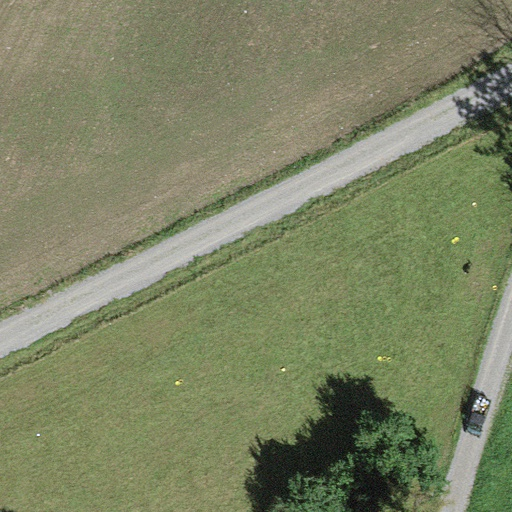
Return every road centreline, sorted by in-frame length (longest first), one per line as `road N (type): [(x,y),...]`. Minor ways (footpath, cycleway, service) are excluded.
road 1 (track): [(0,334),(511,78)]
road 2 (track): [(449,511),(463,443),(511,305)]
